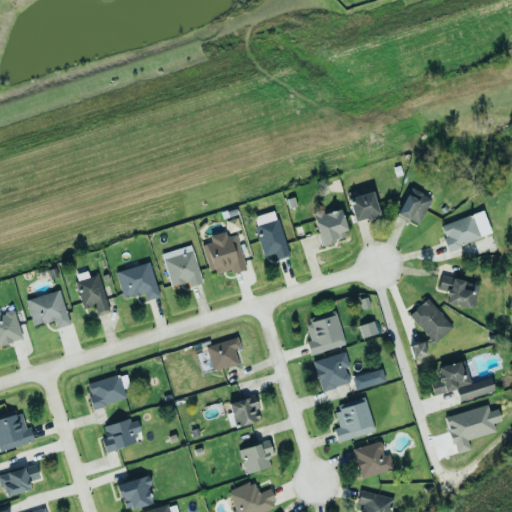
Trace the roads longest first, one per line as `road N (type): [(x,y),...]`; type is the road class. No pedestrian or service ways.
road 1 (residential): [(375,264),(0,381)]
road 2 (residential): [(441,470),(375,264)]
road 3 (residential): [(316,479),(262,300)]
road 4 (residential): [(91,511),(49,366)]
